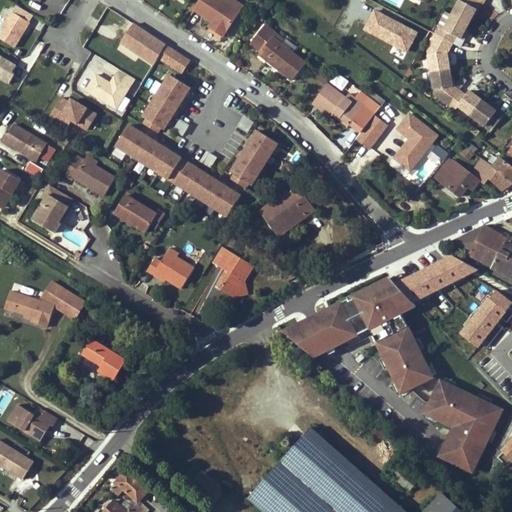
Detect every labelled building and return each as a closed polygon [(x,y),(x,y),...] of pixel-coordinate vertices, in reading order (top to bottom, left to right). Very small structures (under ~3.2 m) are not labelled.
[(222,0),(200,0),(194,10),(212,22),(216,25),(215,27),(225,34),(240,12),(222,0)] [(477,12),(479,13),(484,3),(477,0),(459,0),(452,14),(470,24),(473,19),(477,12)] [(483,6),(478,20),(489,24),(494,10),(483,6)] [(362,33),(407,54),(418,32),(373,10),(362,33)] [(12,12),(0,31),(0,38),(15,47),(30,22),(12,12)] [(470,24),(452,14),(451,16),(444,29),(439,27),(436,34),(454,44),(457,37),(462,39),(470,24)] [(447,14),(439,27),(444,29),(451,16),(447,14)] [(216,25),(212,22),(209,27),(223,37),(225,34),(215,27),(216,25)] [(158,59),(165,46),(132,24),(120,44),(154,66),(158,59)] [(281,44),(283,41),(265,26),(251,44),(262,53),(260,55),(292,81),(306,64),(281,44)] [(454,44),(436,34),(427,48),(432,72),(449,70),(447,56),(454,44)] [(189,62),(165,46),(158,59),(181,75),(189,62)] [(0,53),(0,74),(12,81),(17,73),(14,71),(18,64),(0,53)] [(95,74),(86,91),(117,108),(135,79),(119,69),(111,83),(95,74)] [(313,74),(317,78),(321,73),(317,69),(313,74)] [(432,72),(436,95),(449,106),(459,92),(452,87),(449,70),(432,72)] [(188,85),(167,71),(140,113),(143,115),(140,120),(154,130),(157,124),(161,127),(188,85)] [(346,98),(333,89),(319,108),(332,118),(333,116),(335,114),(350,125),(364,106),(355,99),(352,103),(346,98)] [(459,92),(449,106),(454,110),(458,106),(472,117),(483,102),(468,92),(465,97),(459,92)] [(349,94),(346,98),(352,103),(355,99),(349,94)] [(63,95),(50,116),(70,128),(75,120),(91,129),(100,113),(79,101),(77,104),(63,95)] [(493,110),(488,106),(483,102),(472,117),(484,125),(487,122),(494,127),(504,113),(497,109),(493,110)] [(406,179),(439,135),(409,112),(395,130),(407,139),(387,165),(406,179)] [(348,127),(350,125),(335,114),(333,116),(348,127)] [(237,127),(247,133),(254,122),(243,116),(237,127)] [(369,123),(382,133),(387,126),(374,116),(369,123)] [(177,119),(172,132),(185,136),(189,123),(177,119)] [(43,141),(9,121),(4,131),(1,129),(0,130),(0,139),(32,158),(43,141)] [(183,157),(131,123),(117,144),(169,178),(183,157)] [(370,150),(382,133),(369,123),(356,139),(370,150)] [(278,142),(256,128),(230,170),(233,172),(230,177),(244,186),(248,182),(251,184),(278,142)] [(469,142),(466,146),(475,153),(478,148),(469,142)] [(435,144),(408,179),(420,188),(447,153),(435,144)] [(461,154),(469,160),(474,153),(466,147),(461,154)] [(98,162),(87,155),(85,159),(96,166),(98,162)] [(85,159),(84,161),(77,156),(65,175),(73,180),(74,178),(76,174),(92,184),(90,187),(104,196),(116,178),(96,166),(85,159)] [(487,163),(511,181),(511,166),(501,158),(500,159),(492,156),(487,163)] [(242,195),(186,159),(172,180),(228,216),(242,195)] [(511,181),(487,163),(483,160),(474,171),(476,172),(473,176),(480,182),(485,185),(489,179),(502,191),(511,184),(511,181)] [(38,178),(43,170),(30,162),(25,170),(38,178)] [(469,187),(474,191),(480,182),(473,176),(459,165),(444,185),(461,197),(469,187)] [(13,194),(22,181),(4,170),(0,175),(0,207),(1,208),(10,192),(13,194)] [(74,178),(90,187),(92,184),(76,174),(74,178)] [(34,220),(56,233),(62,223),(60,222),(63,218),(59,215),(66,205),(69,207),(74,199),(50,185),(46,193),(42,191),(36,202),(42,206),(34,220)] [(261,212),(274,229),(303,209),(307,215),(315,210),(298,186),(261,212)] [(3,210),(13,194),(10,192),(1,208),(3,210)] [(157,214),(156,214),(126,195),(115,213),(129,221),(131,218),(136,221),(134,224),(146,232),(151,225),(157,214)] [(60,222),(62,223),(71,208),(69,207),(66,205),(59,215),(63,218),(60,222)] [(179,207),(175,214),(182,218),(186,211),(179,207)] [(279,236),(307,215),(303,209),(274,229),(279,236)] [(165,214),(159,211),(156,214),(157,214),(151,225),(157,228),(165,214)] [(511,238),(504,234),(502,237),(484,227),(448,244),(492,267),(493,269),(511,278),(511,238)] [(179,253),(170,248),(162,261),(156,258),(147,271),(161,279),(163,276),(167,279),(182,289),(195,268),(177,257),(179,253)] [(235,299),(242,297),(239,289),(244,281),(253,267),(229,251),(219,267),(229,274),(220,289),(235,299)] [(451,255),(395,282),(414,302),(479,270),(451,255)] [(301,278),(291,282),(294,288),(304,283),(301,278)] [(371,328),(404,390),(434,375),(402,312),(416,304),(414,302),(395,282),(393,280),(284,331),(311,355),(371,328)] [(40,301),(19,294),(13,312),(26,316),(33,318),(31,321),(31,322),(47,328),(54,307),(76,320),(86,303),(52,281),(40,301)] [(248,295),(244,281),(239,289),(242,297),(248,295)] [(511,302),(495,290),(460,334),(479,349),(511,305),(511,302)] [(5,309),(13,312),(19,294),(11,291),(5,309)] [(102,366),(99,371),(115,380),(127,361),(92,339),(83,354),(102,366)] [(491,434),(502,409),(441,380),(426,411),(451,423),(453,420),(460,424),(454,436),(451,435),(441,455),(468,468),(470,465),(475,467),(488,439),(485,438),(487,432),(491,434)] [(0,415),(2,416),(14,392),(0,384),(0,415)] [(286,398),(281,402),(304,427),(309,423),(286,398)] [(311,420),(316,416),(302,402),(298,407),(311,420)] [(59,420),(42,409),(37,417),(19,406),(9,422),(38,440),(41,434),(46,436),(52,426),(54,428),(59,420)] [(462,511),(441,493),(423,511),(407,511),(312,427),(248,499),(263,511),(462,511)] [(282,444),(288,449),(294,443),(288,437),(282,444)] [(511,438),(501,450),(511,461),(511,438)] [(0,463),(2,465),(4,462),(9,466),(8,468),(25,479),(35,462),(0,439),(0,463)] [(401,464),(392,474),(409,490),(419,479),(401,464)] [(128,471),(117,483),(139,503),(149,491),(142,485),(143,483),(136,476),(135,478),(128,471)] [(202,476),(192,487),(211,503),(221,492),(202,476)] [(126,511),(113,500),(102,511),(126,511)]
